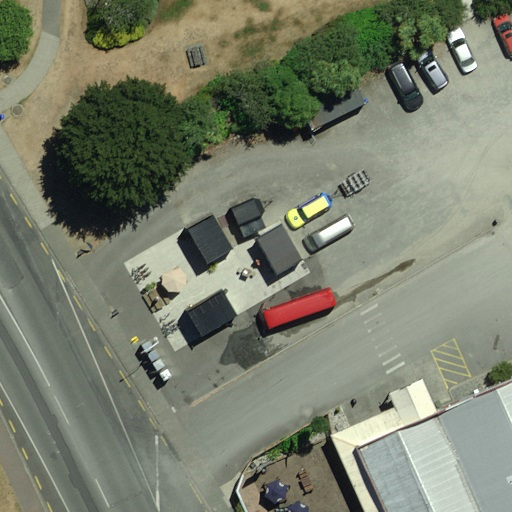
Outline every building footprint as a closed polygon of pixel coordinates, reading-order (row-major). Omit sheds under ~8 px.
[(195,221),(164,237),(190,279),(218,264),(195,221)] [(268,239),(241,254),(262,291),(289,276),(268,239)] [(204,298),(170,314),(190,354),(223,336),(204,298)] [(384,511),(358,451),(440,415),(424,378),(389,393),(396,409),(332,437),(365,511),(384,511)] [(384,511),(511,511),(511,382),(440,415),(358,451),(384,511)]
